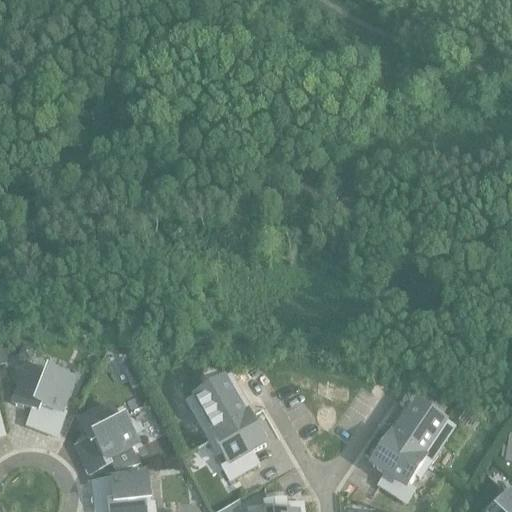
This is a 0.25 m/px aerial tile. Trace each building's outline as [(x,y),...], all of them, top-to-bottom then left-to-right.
[(40,412),(62,421),(74,389),(52,381),(53,377),(38,372),(36,380),(28,377),(16,408),(24,411),(38,417),(40,412)] [(235,377),(232,379),(254,419),(268,442),(271,441),(235,377)] [(186,405),(209,445),(254,419),(232,379),(221,385),(223,388),(198,403),(196,399),(186,405)] [(208,379),(186,387),(190,399),(212,391),(208,379)] [(391,443),(430,469),(454,434),(456,431),(446,424),(444,428),(420,412),(421,410),(414,404),(403,419),(409,423),(405,429),(410,432),(400,448),(392,442),(391,443)] [(38,417),(24,411),(22,416),(21,417),(23,418),(33,422),(34,422),(45,426),(46,427),(57,431),(58,431),(58,430),(62,421),(40,412),(38,417)] [(98,446),(108,466),(138,451),(128,431),(127,429),(129,428),(122,415),(115,418),(112,411),(81,427),(85,435),(93,449),(98,446)] [(254,419),(209,445),(218,461),(223,458),(229,469),(223,472),(230,484),(258,468),(252,458),(262,452),(259,446),(263,443),(264,445),(268,442),(254,419)] [(385,446),(388,448),(391,443),(392,442),(400,448),(410,432),(405,429),(409,423),(403,419),(385,446)] [(85,435),(81,437),(80,437),(81,438),(86,448),(87,449),(92,459),(92,461),(97,470),(98,471),(99,471),(108,466),(98,446),(93,449),(85,435)] [(430,469),(391,443),(388,448),(385,446),(374,462),(377,464),(381,467),(377,472),(387,479),(380,489),(407,507),(414,495),(409,491),(411,487),(416,480),(421,484),(430,469)] [(111,511),(153,511),(153,508),(151,508),(148,484),(138,485),(137,473),(116,477),(118,488),(115,488),(117,510),(111,511)] [(511,511),(511,501),(502,511),(511,511)]
